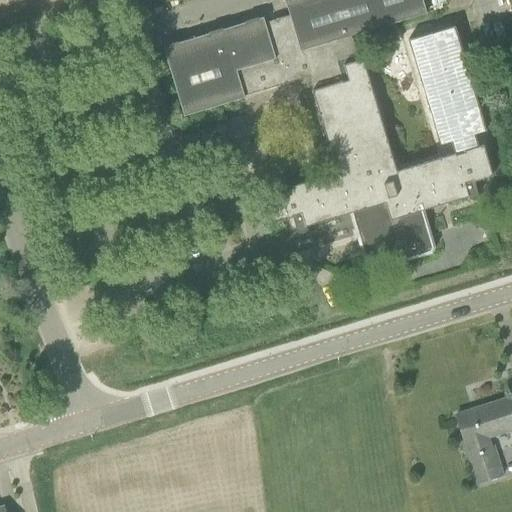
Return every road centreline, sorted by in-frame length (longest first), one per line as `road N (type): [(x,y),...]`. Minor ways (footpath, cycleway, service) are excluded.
road 1 (tertiary): [(86,423),(511,293)]
road 2 (unclassified): [(86,423),(0,177)]
road 3 (unknown): [(0,74),(218,0)]
